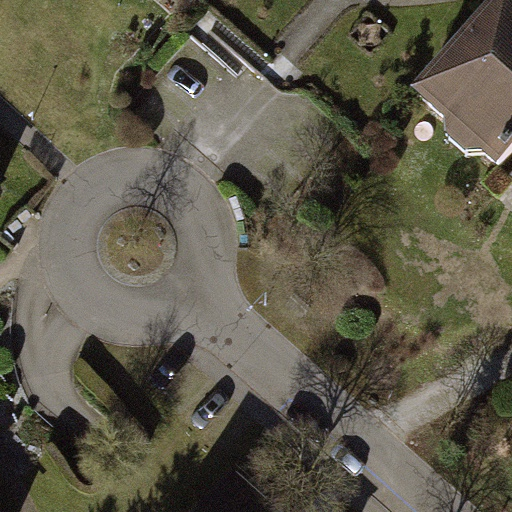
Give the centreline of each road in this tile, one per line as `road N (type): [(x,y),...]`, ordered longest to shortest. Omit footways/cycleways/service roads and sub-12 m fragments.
road 1 (residential): [(192,292),(437,511)]
road 2 (residential): [(192,292),(209,250),(197,207),(163,181),(124,179),(90,200),(72,239),(80,281),(94,298)]
